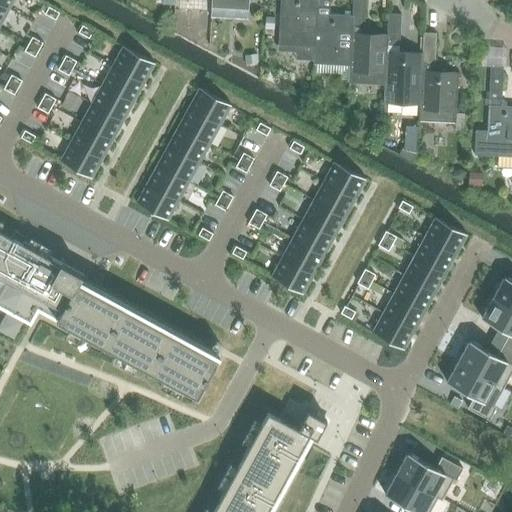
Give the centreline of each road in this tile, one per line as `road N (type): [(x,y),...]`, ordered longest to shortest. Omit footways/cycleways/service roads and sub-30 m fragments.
road 1 (residential): [(344,511),(397,391),(201,283)]
road 2 (residential): [(201,283),(0,174)]
road 3 (residential): [(280,133),(201,283)]
road 4 (residential): [(66,16),(0,144)]
road 5 (unknown): [(397,391),(455,285)]
